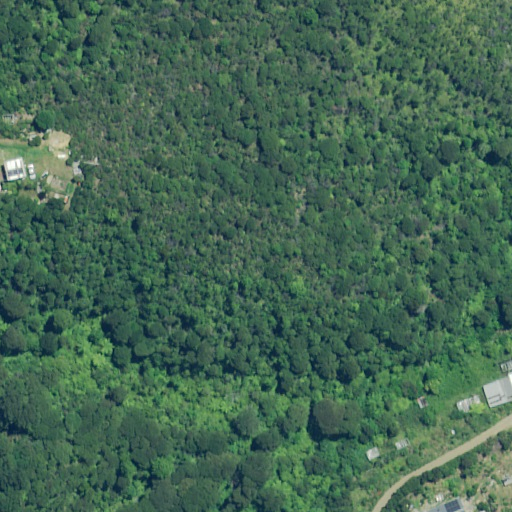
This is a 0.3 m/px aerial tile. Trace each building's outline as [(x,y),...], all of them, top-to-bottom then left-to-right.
[(25,177),(21,158),(3,162),(7,181),(25,177)] [(511,357),(497,363),(501,373),(511,369),(511,357)] [(511,400),(511,373),(481,385),(490,408),(511,400)] [(423,395),(414,400),(419,410),(428,405),(423,395)] [(476,409),(472,396),(455,401),(459,414),(476,409)] [(432,511),(435,511),(428,498),(415,505),(419,511),(432,511)]
